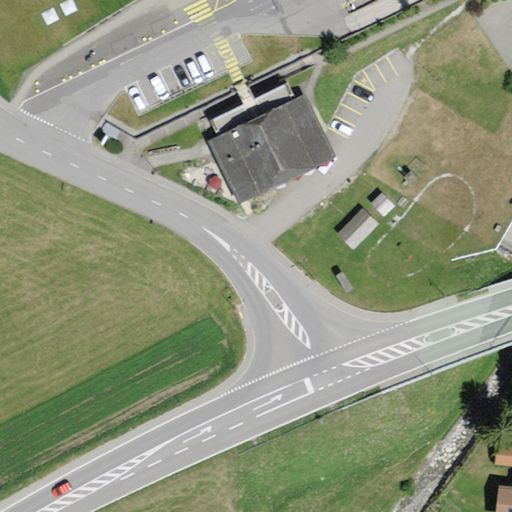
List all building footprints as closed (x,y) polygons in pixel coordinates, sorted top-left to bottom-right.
[(0,0),(0,85),(136,141),(242,90),(306,59),(274,0),(0,0)] [(301,97),(212,142),(241,199),(330,154),(307,108),(301,97)] [(380,224),(363,209),(338,235),(354,251),(380,224)] [(511,443),(498,441),(496,458),(511,460),(511,443)] [(497,511),(511,511),(511,489),(500,489),(497,511)]
